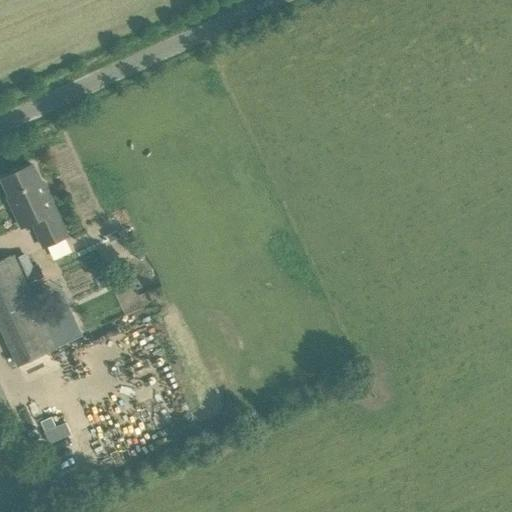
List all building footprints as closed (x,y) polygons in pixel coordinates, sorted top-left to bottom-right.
[(34,164),(3,178),(16,208),(15,209),(22,226),(33,221),(44,246),(68,235),(44,182),(42,183),(34,164)] [(14,254),(0,260),(0,325),(18,365),(56,347),(32,292),(28,285),(14,254)] [(109,274),(98,278),(103,290),(114,285),(109,274)] [(37,281),(28,285),(32,292),(41,288),(37,281)] [(71,434),(65,422),(56,426),(51,416),(40,421),(45,431),(44,432),(50,444),(71,434)] [(22,431),(16,418),(6,423),(12,436),(22,431)]
